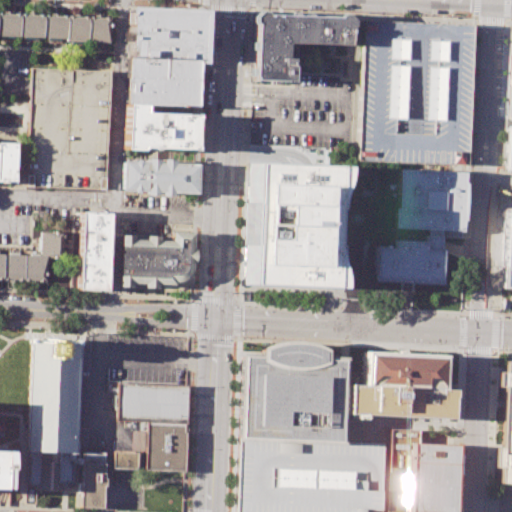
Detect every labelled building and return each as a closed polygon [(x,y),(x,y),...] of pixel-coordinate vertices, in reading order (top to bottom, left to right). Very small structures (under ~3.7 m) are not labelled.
[(126,8),(125,57),(130,58),(128,106),(123,105),(121,150),(136,152),(139,149),(193,151),(194,108),(198,108),(201,10),(126,8)] [(264,14),(261,10),(256,11),(251,16),(251,20),(253,23),(251,79),(290,80),(290,57),(284,57),(284,42),(346,43),(346,27),(350,23),(350,19),(345,14),(341,14),(338,16),(264,14)] [(0,12),(111,17),(110,42),(66,40),(66,38),(0,35),(0,12)] [(361,22),(473,28),(467,166),(354,159),(361,22)] [(30,68),(25,186),(105,189),(110,71),(30,68)] [(502,168),(511,168),(511,128),(504,128),(502,168)] [(0,180),(13,181),(14,143),(0,142),(0,180)] [(120,159),(119,191),(184,193),(194,194),(195,162),(120,159)] [(246,161),(241,283),(334,287),(333,272),(327,248),(326,227),(327,205),(333,186),(337,172),(338,163),(246,161)] [(396,171),(394,208),(392,208),(391,228),(423,229),(423,236),(439,237),(442,237),(462,238),(464,174),(396,171)] [(507,185),(511,185),(511,285),(502,285),(507,185)] [(80,212),(77,288),(104,289),(105,286),(108,286),(111,214),(108,214),(108,213),(80,212)] [(0,252),(37,254),(38,230),(64,231),(63,257),(46,256),(45,280),(0,278),(0,252)] [(118,234),(116,284),(128,285),(129,283),(142,283),(142,286),(154,286),(154,283),(171,284),(171,281),(181,281),(187,276),(189,268),(189,262),(193,263),(193,248),(191,248),(191,232),(170,231),(170,240),(157,239),(157,236),(143,235),(143,239),(132,239),(132,234),(118,234)] [(373,280),(375,245),(390,246),(391,240),(423,241),(423,236),(439,237),(439,249),(438,282),(410,281),(400,281),(373,280)] [(28,341),(25,422),(24,451),(26,451),(25,484),(36,485),(36,491),(42,491),(61,491),(61,484),(65,484),(67,484),(72,484),(72,464),(76,353),(76,342),(28,341)] [(239,355),(235,440),(238,440),(339,444),(341,359),(320,358),(321,351),(309,346),(294,342),(283,342),(269,344),(258,348),(257,355),(239,355)] [(345,386),(344,415),(450,420),(451,391),(441,390),(441,386),(441,382),(442,357),(407,355),(397,354),(362,353),(361,371),(360,387),(345,386)] [(505,360),(505,366),(504,372),(498,372),(497,386),(504,386),(503,406),(501,447),(494,446),(493,467),(499,467),(498,482),(501,482),(505,483),(508,483),(510,483),(511,483),(511,360),(507,360),(505,360)] [(116,382),(186,385),(184,422),(145,420),(115,419),(116,382)] [(145,420),(143,469),(183,471),(184,422),(145,420)] [(386,429),(385,511),(453,511),(457,445),(417,445),(417,434),(417,429),(386,429)] [(234,511),(238,440),(339,444),(379,446),(376,511),(356,510),(356,511),(234,511)] [(81,451),(103,452),(101,508),(79,507),(81,451)] [(112,451),(136,452),(136,469),(111,468),(112,451)] [(0,488),(9,489),(10,469),(6,469),(6,466),(6,464),(6,452),(0,452),(0,488)]
